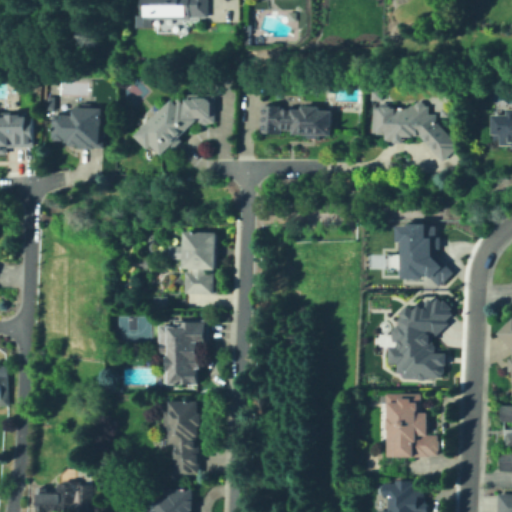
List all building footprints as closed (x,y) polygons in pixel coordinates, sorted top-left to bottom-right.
[(147,3),(147,0),(209,0),(211,18),(211,21),(139,21),(139,3),(147,3)] [(167,150),(151,150),(140,133),(158,114),(176,100),(188,100),(188,96),(216,96),(216,127),(185,127),(185,132),(182,132),(182,145),(167,145),(167,150)] [(55,97),(55,110),(47,110),(48,97),(55,97)] [(431,104),(431,115),(440,115),(440,126),(450,137),(458,141),(456,143),(461,148),(459,147),(446,160),(436,150),(434,146),(421,132),(418,135),(402,135),(391,134),(391,132),(377,132),(377,104),(431,104)] [(106,109),(106,149),(104,149),(104,150),(89,150),(87,149),(75,149),(75,143),(71,141),(58,141),(58,112),(75,112),(75,109),(86,109),(86,105),(100,105),(100,109),(106,109)] [(324,105),(324,111),(337,111),(337,135),(296,134),(296,131),(286,131),(286,134),(264,134),(264,106),(286,106),(286,111),(304,111),(304,105),(324,105)] [(19,139),(9,145),(9,156),(0,156),(0,113),(35,113),(35,139),(19,139)] [(511,142),(495,142),(495,113),(511,113),(511,142)] [(397,223),(408,223),(408,220),(427,220),(427,223),(437,223),(437,235),(441,235),(441,246),(436,246),(436,252),(454,270),(444,280),(443,280),(439,284),(428,272),(424,272),(424,277),(402,277),(402,240),(397,240),(397,223)] [(218,296),(187,296),(187,230),(221,230),(221,269),(218,269),(218,296)] [(170,245),(183,245),(183,258),(170,258),(170,245)] [(153,296),(169,296),(169,308),(153,308),(153,296)] [(439,298),(442,302),(444,300),(453,308),(451,310),(454,314),(447,320),(450,323),(436,337),(433,334),(433,346),(435,346),(435,353),(446,353),(446,366),(444,366),(443,375),(440,375),(440,377),(427,377),(427,379),(401,378),(401,373),(396,372),(396,363),(387,362),(387,347),(398,347),(398,343),(393,338),(394,336),(391,333),(399,325),(399,318),(406,319),(401,314),(410,306),(415,310),(421,305),(422,306),(430,299),(434,303),(439,298)] [(511,315),(511,347),(497,327),(511,315)] [(207,322),(207,343),(202,343),(202,381),(188,381),(188,382),(166,381),(166,345),(160,345),(160,327),(178,328),(179,321),(207,322)] [(0,367),(10,367),(10,404),(0,404),(0,367)] [(433,413),(433,435),(442,435),(442,438),(443,438),(443,456),(390,456),(390,454),(390,435),(390,393),(426,393),(426,413),(433,413)] [(206,401),(206,444),(205,444),(205,474),(179,474),(179,444),(176,444),(176,435),(171,435),(171,429),(168,429),(168,411),(176,411),(176,401),(206,401)] [(511,407),(511,471),(503,471),(503,452),(511,452),(511,446),(511,428),(511,422),(506,422),(506,407),(511,407)] [(383,481),(395,481),(395,478),(412,478),(412,480),(414,481),(414,489),(425,489),(425,502),(427,502),(427,511),(376,511),(376,508),(388,508),(388,496),(383,496),(383,481)] [(84,479),(84,486),(98,486),(98,511),(43,511),(43,492),(62,492),(62,486),(68,486),(68,479),(84,479)] [(198,491),(197,511),(154,511),(161,511),(162,498),(169,498),(169,490),(198,491)] [(502,511),(503,495),(511,495),(511,511),(502,511)]
